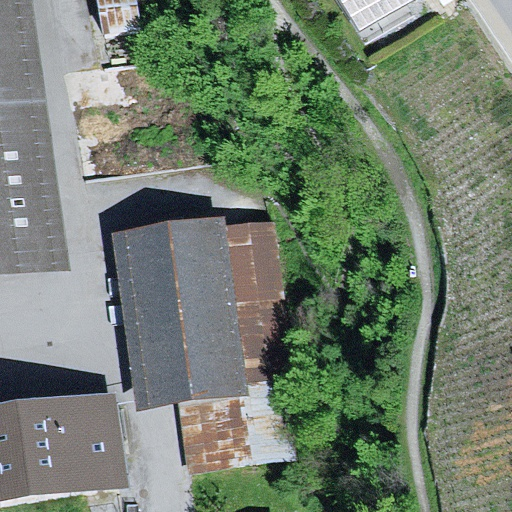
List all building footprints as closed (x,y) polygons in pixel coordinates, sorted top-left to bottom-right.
[(23,0),(0,0),(0,273),(61,265),(23,0)] [(133,0),(99,0),(105,33),(138,28),(133,0)] [(424,1),(423,0),(334,0),(360,40),(424,1)] [(272,222),(122,241),(143,404),(176,400),(186,471),(287,458),(279,390),(293,388),(272,222)] [(113,394),(0,409),(0,503),(125,487),(113,394)]
